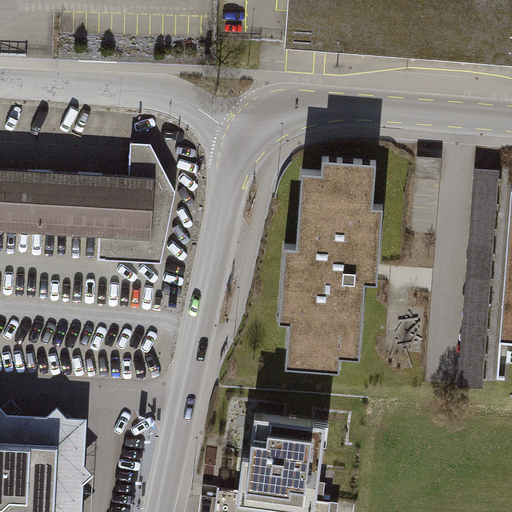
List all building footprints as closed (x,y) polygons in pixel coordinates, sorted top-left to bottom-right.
[(511,0),(283,0),(280,52),(511,68),(511,0)] [(123,175),(0,169),(0,232),(98,238),(97,258),(160,260),(175,188),(147,144),(126,144),(123,175)] [(322,156),(322,170),(302,169),(298,245),(285,244),(280,320),(290,321),(288,366),(340,369),(340,355),(360,356),(365,279),(377,280),(382,205),(373,205),(376,160),(322,156)] [(511,185),(501,337),(511,338),(511,185)] [(501,349),(486,349),(486,325),(468,325),(468,335),(431,335),(431,378),(501,379),(501,349)] [(328,424),(251,413),(246,450),(238,449),(233,486),(218,484),(214,511),(329,511),(331,499),(318,498),(328,424)] [(0,511),(67,511),(69,482),(81,472),(69,456),(68,441),(0,437),(0,511)]
